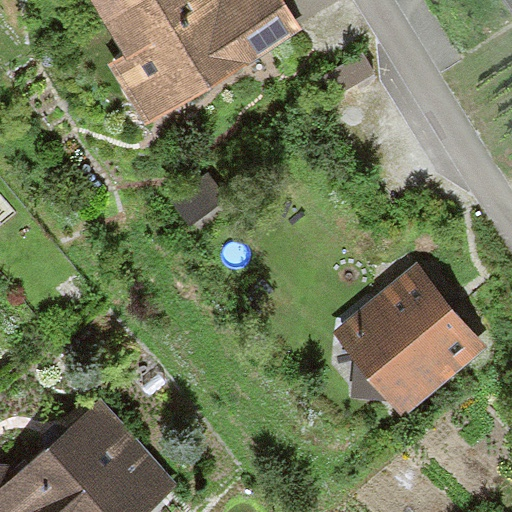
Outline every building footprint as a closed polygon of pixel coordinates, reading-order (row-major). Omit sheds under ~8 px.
[(88,0),(105,27),(145,3),(143,0),(88,0)] [(143,0),(145,3),(105,27),(125,61),(111,72),(145,127),(248,70),(307,30),(285,0),(143,0)] [(364,51),(325,72),(337,94),(376,72),(364,51)] [(204,180),(174,202),(190,224),(220,202),(204,180)] [(414,268),(336,334),(359,358),(353,395),(392,398),(407,417),(484,351),(449,310),(414,268)] [(0,511),(151,511),(175,492),(102,407),(13,481),(6,472),(0,470),(0,511)]
